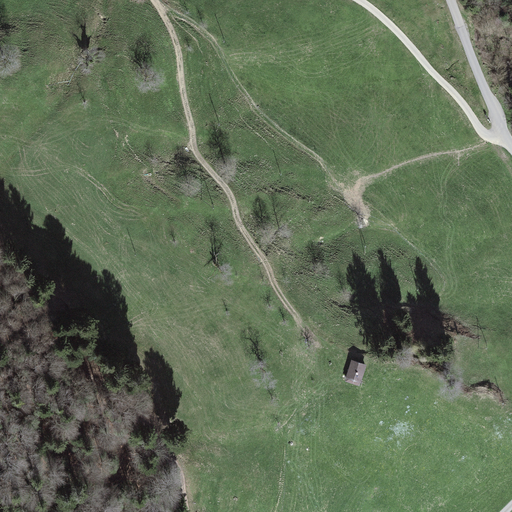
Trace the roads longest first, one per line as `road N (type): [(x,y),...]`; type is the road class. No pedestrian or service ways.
road 1 (track): [(151,0),(175,38),(193,152),(236,209),(283,301)]
road 2 (track): [(505,131),(489,139),(475,127),(382,19),(354,0)]
road 3 (unclassified): [(449,0),(511,142)]
